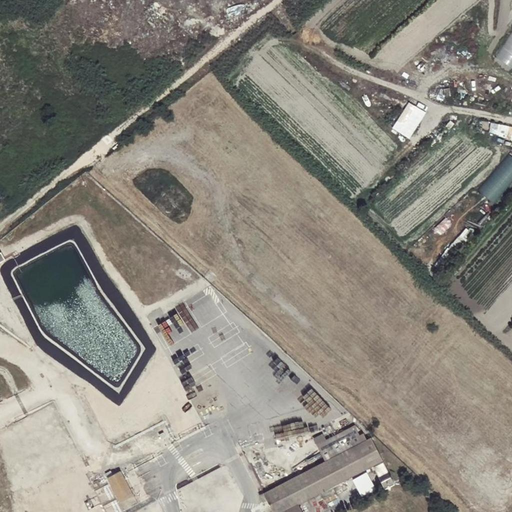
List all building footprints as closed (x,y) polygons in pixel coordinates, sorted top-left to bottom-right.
[(511,32),(495,58),(511,69),(511,32)] [(396,128),(414,137),(428,109),(410,100),(396,128)] [(511,153),(510,151),(481,188),(497,201),(511,181),(511,153)] [(326,439),(316,444),(324,460),(259,493),(263,502),(267,500),(273,511),(300,511),(296,503),(381,460),(370,437),(366,439),(363,433),(359,434),(354,424),(326,439)] [(313,437),(316,444),(326,439),(322,433),(313,437)] [(394,482),(383,462),(373,466),(384,487),(394,482)] [(371,469),(358,476),(367,493),(379,486),(371,469)] [(132,494),(120,471),(106,477),(119,501),(132,494)]
